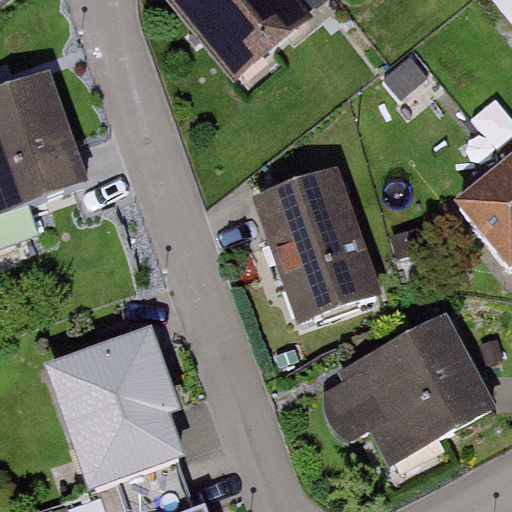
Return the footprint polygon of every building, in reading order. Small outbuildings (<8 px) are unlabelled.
[(290,0),(155,0),(221,85),(306,20),(290,0)] [(44,81),(0,96),(0,221),(83,191),(44,81)] [(511,153),(444,211),(499,275),(511,264),(511,153)] [(330,182),(245,210),(285,330),(370,302),(330,182)] [(435,325),(329,377),(377,473),(483,421),(435,325)] [(138,342),(40,380),(82,488),(101,481),(112,511),(188,511),(155,426),(168,417),(138,342)]
